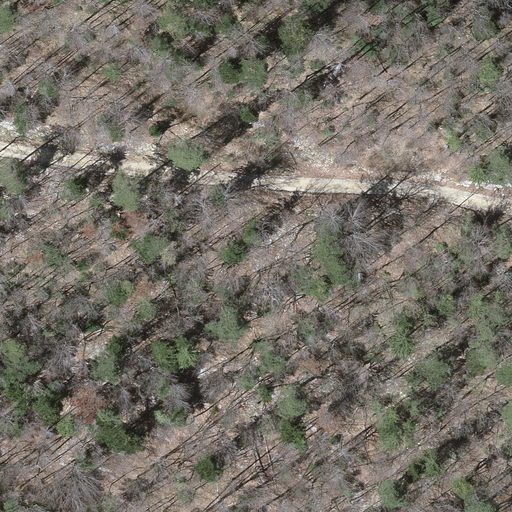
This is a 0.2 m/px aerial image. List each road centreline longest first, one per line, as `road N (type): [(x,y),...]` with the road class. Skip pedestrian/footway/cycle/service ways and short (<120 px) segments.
road 1 (track): [(0,160),(340,193),(403,190),(511,208)]
road 2 (track): [(340,193),(134,91),(0,37)]
